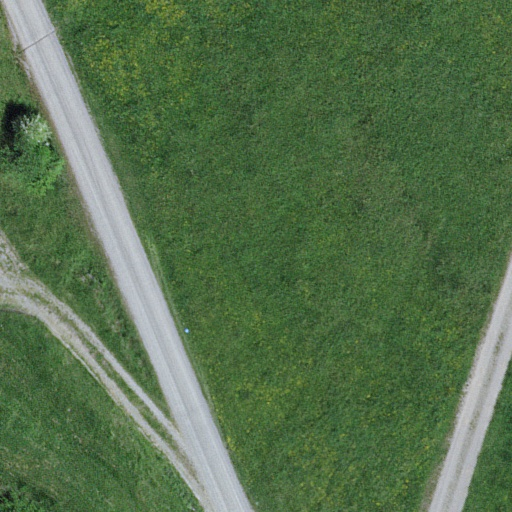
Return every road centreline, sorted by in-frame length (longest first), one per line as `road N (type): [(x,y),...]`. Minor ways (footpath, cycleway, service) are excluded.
road 1 (track): [(232,511),(0,10)]
road 2 (track): [(445,511),(511,315)]
